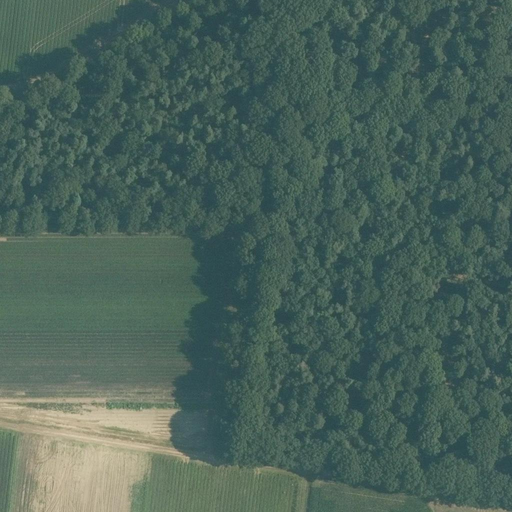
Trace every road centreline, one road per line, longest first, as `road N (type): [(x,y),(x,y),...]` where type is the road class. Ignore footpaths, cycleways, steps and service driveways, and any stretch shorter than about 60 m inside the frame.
road 1 (track): [(290,86),(230,459)]
road 2 (track): [(511,506),(230,459)]
road 3 (track): [(230,459),(0,420)]
road 4 (track): [(511,112),(290,86)]
